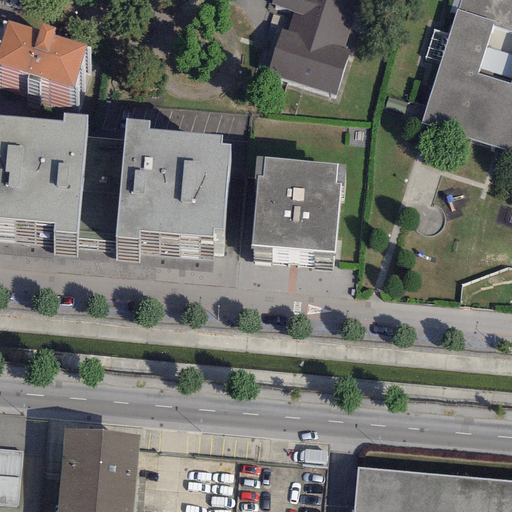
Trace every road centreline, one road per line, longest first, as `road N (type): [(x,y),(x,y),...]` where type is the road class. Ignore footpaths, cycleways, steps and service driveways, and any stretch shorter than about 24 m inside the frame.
road 1 (unclassified): [(0,392),(511,438)]
road 2 (residential): [(0,286),(511,325)]
